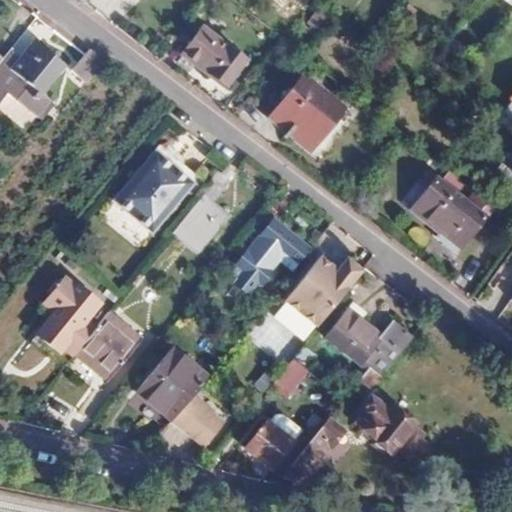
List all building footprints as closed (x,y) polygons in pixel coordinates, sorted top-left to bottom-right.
[(248,61),(205,27),(186,53),(228,87),(248,61)] [(15,63),(7,56),(0,63),(0,86),(38,116),(51,100),(42,93),(64,64),(33,40),(22,53),(15,63)] [(22,53),(14,46),(7,56),(15,63),(22,53)] [(89,80),(103,63),(87,50),(73,67),(89,80)] [(345,105),(300,70),(266,114),(311,149),(345,105)] [(161,140),(156,146),(194,179),(199,173),(161,140)] [(194,179),(156,146),(113,196),(150,229),(194,179)] [(232,175),(222,167),(200,195),(209,203),(232,175)] [(451,195),(459,184),(447,175),(439,185),(432,180),(410,209),(445,238),(442,242),(456,253),(483,220),(451,195)] [(200,195),(169,233),(195,254),(226,216),(209,203),(200,195)] [(150,229),(113,196),(105,206),(142,239),(150,229)] [(293,272),(308,253),(271,223),(259,237),(262,239),(248,256),(246,254),(237,266),(238,268),(232,276),(236,280),(233,284),(247,295),(257,283),(262,287),(271,275),(267,271),(277,260),(293,272)] [(318,327),(363,271),(348,259),(339,271),(321,257),(286,302),(318,327)] [(334,263),(332,266),(339,271),(341,268),(334,263)] [(62,346),(73,355),(92,330),(81,322),(96,304),(74,286),(71,288),(60,279),(56,284),(54,282),(47,291),(50,293),(61,302),(49,318),(39,331),(60,348),(62,346)] [(247,295),(233,284),(229,289),(243,299),(247,295)] [(61,302),(50,293),(37,309),(49,318),(61,302)] [(383,378),(413,339),(391,323),(382,335),(361,320),(364,316),(352,306),(326,340),(368,371),(370,368),(383,378)] [(92,330),(73,355),(109,383),(142,342),(106,313),(92,330)] [(55,355),(60,348),(39,331),(33,337),(55,355)] [(316,352),(305,344),(293,360),(303,368),(316,352)] [(293,360),(275,384),(287,394),(305,371),(303,368),(293,360)] [(132,398),(168,427),(194,394),(198,389),(162,361),(132,398)] [(368,371),(356,386),(369,395),(383,378),(370,368),(368,371)] [(371,401),(356,420),(374,434),(369,441),(392,458),(398,451),(407,459),(425,435),(388,407),(385,411),(371,401)] [(186,404),(168,427),(200,453),(219,430),(186,404)] [(268,473),(273,468),(286,452),(297,438),(270,417),(242,452),(268,473)] [(374,434),(356,420),(351,427),(369,441),(374,434)] [(296,461),(283,476),(299,489),(311,475),(307,471),(325,449),(329,452),(342,437),(326,424),(296,461)] [(273,468),(283,476),(296,461),(286,452),(273,468)]
